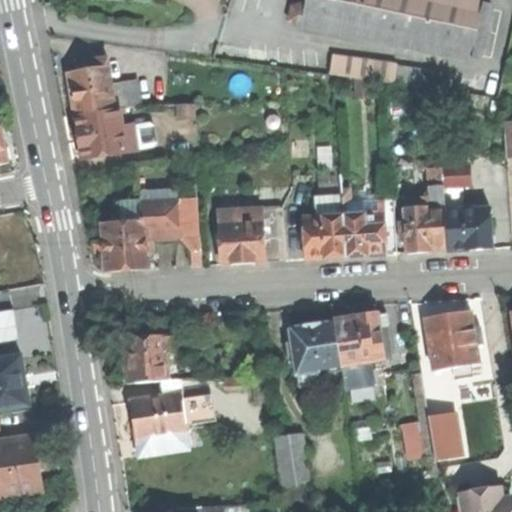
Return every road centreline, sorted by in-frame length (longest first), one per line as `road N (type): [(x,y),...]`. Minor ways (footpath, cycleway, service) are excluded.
road 1 (unknown): [(13,30),(287,37),(471,64)]
road 2 (residential): [(65,291),(511,272)]
road 3 (tertiary): [(98,511),(65,291)]
road 4 (tertiary): [(46,186),(7,0)]
